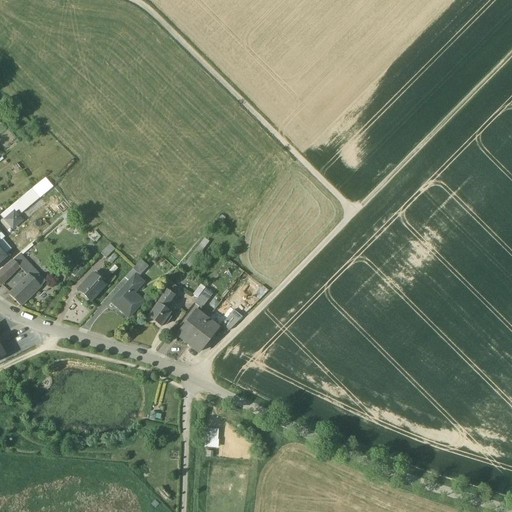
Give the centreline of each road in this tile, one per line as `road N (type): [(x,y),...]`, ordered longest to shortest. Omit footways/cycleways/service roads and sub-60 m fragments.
road 1 (unclassified): [(511,511),(384,470),(193,381)]
road 2 (track): [(116,0),(148,11),(353,212)]
road 3 (track): [(353,212),(225,341),(189,395)]
road 4 (track): [(511,52),(353,212)]
road 5 (residential): [(193,381),(0,308)]
